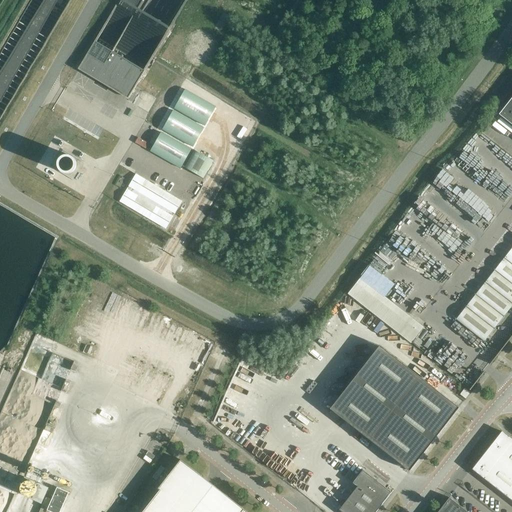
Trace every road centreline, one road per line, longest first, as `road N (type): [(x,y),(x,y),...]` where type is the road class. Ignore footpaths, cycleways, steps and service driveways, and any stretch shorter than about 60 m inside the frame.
road 1 (motorway): [(0,289),(171,0)]
road 2 (motorway): [(0,221),(132,0)]
road 3 (unclassified): [(416,511),(507,396)]
road 4 (unclassified): [(181,426),(287,511)]
road 5 (motorway): [(63,0),(0,107)]
